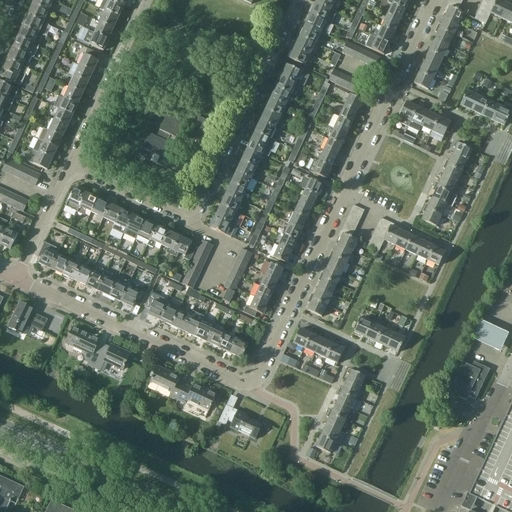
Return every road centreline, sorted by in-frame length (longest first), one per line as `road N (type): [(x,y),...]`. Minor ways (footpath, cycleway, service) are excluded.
road 1 (residential): [(236,377),(259,371),(435,0)]
road 2 (residential): [(70,165),(192,223),(298,0)]
road 3 (residential): [(236,377),(16,278)]
road 4 (tertiary): [(179,511),(0,427)]
road 5 (residential): [(146,0),(70,165)]
road 6 (residential): [(440,511),(511,364)]
road 7 (residential): [(16,278),(70,165)]
